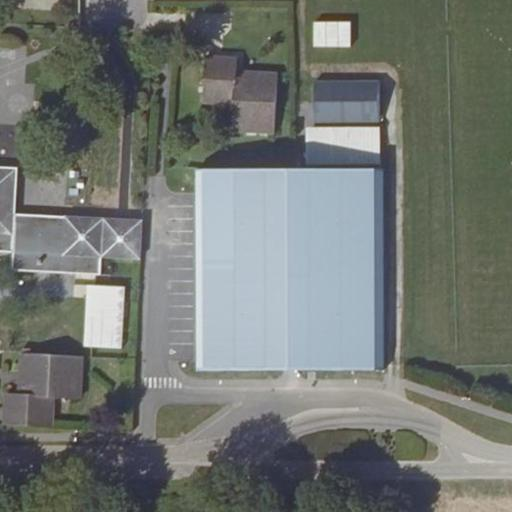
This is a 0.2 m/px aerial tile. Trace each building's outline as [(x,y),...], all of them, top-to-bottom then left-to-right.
[(203,104),(233,105),(231,131),(273,134),(277,74),(236,72),(237,58),(205,56),(203,104)] [(359,80),(313,80),(313,120),(360,120),(359,80)] [(65,227),(14,225),(14,215),(17,169),(0,167),(0,251),(13,252),(12,270),(101,275),(101,257),(140,259),(142,221),(65,217),(65,227)] [(364,369),(361,168),(296,168),(195,168),(195,188),(196,369),(300,369),(364,369)] [(65,217),(14,215),(14,225),(65,227),(65,217)] [(4,425),(51,428),(53,397),(79,398),(81,357),(29,354),(30,349),(21,349),(19,395),(5,394),(4,425)]
